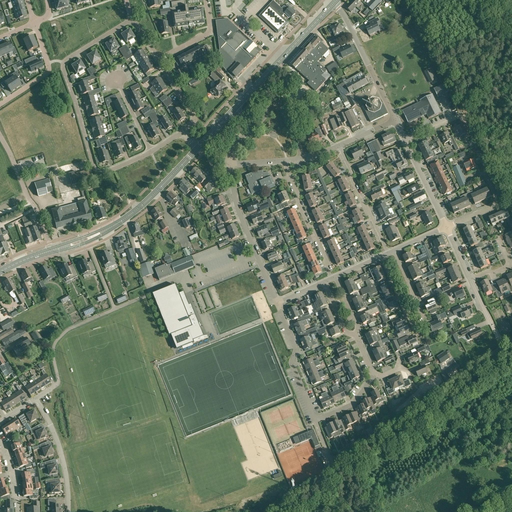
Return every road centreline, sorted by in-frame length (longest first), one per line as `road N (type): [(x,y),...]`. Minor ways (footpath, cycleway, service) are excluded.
road 1 (track): [(276,511),(500,348),(499,340)]
road 2 (residential): [(132,22),(62,66),(94,169),(106,172),(150,152)]
road 3 (secondary): [(51,250),(126,217),(197,148)]
road 4 (residential): [(276,303),(237,209),(230,164)]
road 5 (secondary): [(233,109),(334,2)]
road 6 (residential): [(285,160),(331,279)]
road 7 (residential): [(395,120),(338,7)]
road 8 (residential): [(68,511),(62,457),(35,398)]
road 9 (residential): [(339,145),(387,254)]
